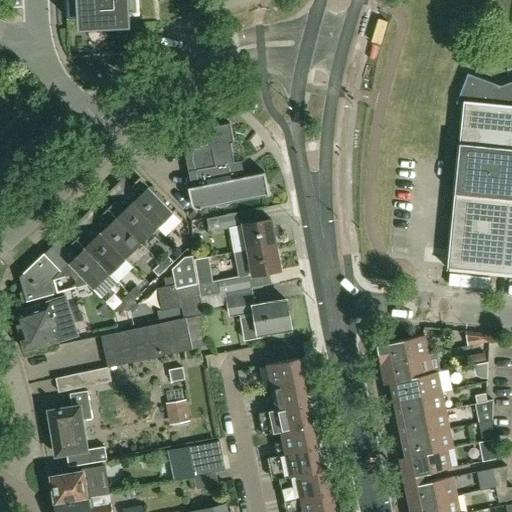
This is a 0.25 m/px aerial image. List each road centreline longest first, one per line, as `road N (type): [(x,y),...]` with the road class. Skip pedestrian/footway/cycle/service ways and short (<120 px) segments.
road 1 (residential): [(0,242),(174,77),(234,54),(307,46)]
road 2 (secondary): [(307,46),(295,148),(335,309)]
road 3 (secondary): [(335,309),(327,145),(343,48)]
road 4 (secondary): [(373,511),(335,309)]
road 5 (residential): [(511,318),(335,309)]
road 6 (residential): [(7,486),(26,455),(26,438),(0,338)]
